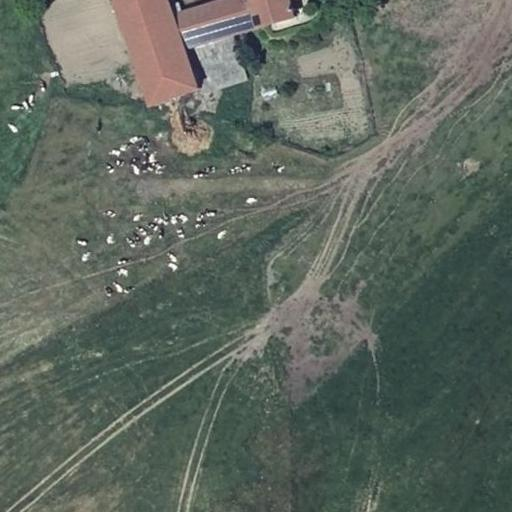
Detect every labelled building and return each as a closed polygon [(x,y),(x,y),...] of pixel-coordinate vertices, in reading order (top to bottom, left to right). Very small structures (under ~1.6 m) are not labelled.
[(176,16),(169,0),(116,0),(158,106),(205,87),(189,48),(176,16)] [(246,0),(226,0),(176,16),(189,48),(236,35),(256,29),(246,0)] [(299,18),(293,0),(246,0),(256,29),(299,18)] [(205,87),(249,72),(236,35),(189,48),(205,87)] [(252,79),(249,72),(205,87),(213,92),(252,79)]
